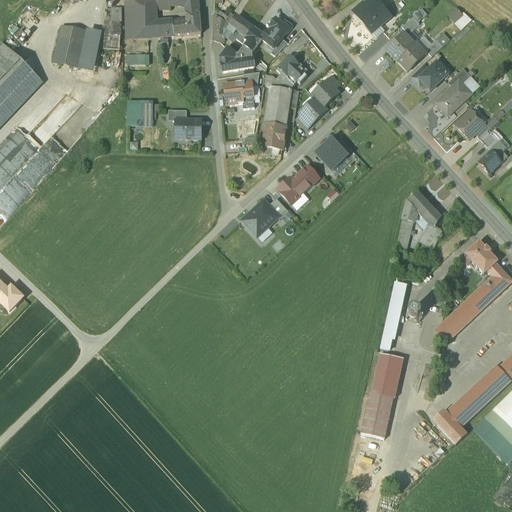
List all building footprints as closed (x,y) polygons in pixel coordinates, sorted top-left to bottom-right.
[(134,0),(124,0),(125,26),(124,40),(125,40),(134,40),(135,40),(134,3),(134,0)] [(390,20),(372,0),(371,0),(354,16),(372,36),(390,20)] [(154,3),(134,3),(135,40),(156,38),(156,22),(154,3)] [(189,6),(186,15),(186,24),(172,25),(173,37),(200,35),(198,6),(189,6)] [(457,7),(447,17),(462,31),(471,21),(457,7)] [(121,10),(104,10),(104,24),(120,24),(121,10)] [(229,26),(216,17),(215,17),(212,41),(221,45),(225,38),(232,43),(235,40),(239,34),(236,32),(233,36),(226,31),(229,26)] [(253,31),(236,18),(229,26),(226,31),(233,36),(236,32),(239,34),(235,40),(243,46),(245,43),(244,42),(246,40),(253,31)] [(412,19),(402,29),(408,36),(419,27),(412,19)] [(168,21),(156,22),(156,38),(173,37),(172,25),(169,25),(168,21)] [(281,25),(275,21),(269,29),(271,31),(269,34),(267,33),(263,38),(261,41),(273,50),(274,51),(281,40),(286,34),(288,31),(281,25)] [(292,28),(284,22),(281,25),(288,31),(286,34),(287,35),(292,28)] [(120,24),(104,24),(103,36),(120,37),(120,24)] [(86,33),(61,29),(53,65),(78,70),(86,33)] [(263,38),(253,31),(246,40),(244,42),(245,43),(247,44),(237,58),(227,50),(220,60),(222,74),(254,70),(251,55),(257,47),(261,41),(263,38)] [(86,33),(78,70),(93,74),(101,36),(86,33)] [(443,35),(435,42),(442,49),(449,42),(443,35)] [(103,36),(103,52),(119,51),(120,37),(103,36)] [(403,36),(386,52),(396,63),(397,62),(413,47),(403,36)] [(281,40),(274,51),(273,50),(270,55),(275,58),(287,45),(281,40)] [(435,42),(425,52),(431,59),(442,49),(435,42)] [(1,46),(0,47),(0,121),(38,82),(1,46)] [(413,47),(397,62),(407,73),(425,57),(415,46),(413,47)] [(145,56),(128,56),(128,66),(145,67),(145,56)] [(298,68),(288,58),(278,70),(288,79),(298,68)] [(430,93),(447,77),(436,65),(428,72),(418,81),(423,86),(430,93)] [(288,79),(286,80),(294,87),(297,83),(300,86),(307,79),(304,76),(307,72),(300,66),(298,68),(288,79)] [(423,67),(410,79),(420,89),(423,86),(418,81),(428,72),(423,67)] [(172,68),(163,69),(164,82),(174,81),(172,68)] [(288,79),(278,70),(276,72),(281,76),(276,81),(281,86),(286,80),(288,79)] [(463,71),(447,85),(452,90),(459,83),(462,86),(470,79),(463,71)] [(259,75),(242,77),(243,84),(251,83),(252,89),(257,88),(259,75)] [(272,78),(270,89),(281,90),(281,86),(276,81),(272,78)] [(339,87),(331,78),(325,84),(326,85),(327,84),(334,92),(339,87)] [(294,87),(286,80),(281,86),(281,90),(289,92),(294,87)] [(243,84),(223,86),(226,107),(242,105),(243,111),(254,110),(257,88),(252,89),(251,83),(243,84)] [(462,86),(459,83),(452,90),(435,105),(447,118),(471,96),(462,86)] [(326,85),(311,98),(314,102),(315,101),(323,110),(338,96),(334,92),(327,84),(326,85)] [(281,90),(270,89),(264,127),(285,130),(291,92),(289,92),(281,90)] [(314,102),(300,115),(301,117),(310,126),(311,127),(326,113),(323,110),(315,101),(314,102)] [(506,113),(511,108),(511,101),(502,109),(506,113)] [(140,105),(127,105),(126,127),(140,127),(140,105)] [(152,105),(140,105),(140,127),(152,128),(152,105)] [(186,113),(168,112),(168,123),(175,123),(175,122),(186,122),(186,113)] [(476,120),(470,114),(455,127),(469,142),(475,137),(485,128),(477,119),(476,120)] [(310,126),(301,117),(296,122),(305,131),(310,126)] [(186,122),(175,122),(175,123),(175,140),(200,141),(200,123),(186,122)] [(285,130),(264,127),(261,148),(282,151),(285,130)] [(485,128),(475,137),(479,140),(487,133),(489,131),(485,128)] [(487,133),(479,140),(483,145),(491,138),(487,133)] [(491,138),(483,145),(488,150),(496,142),(491,138)] [(333,145),(345,159),(352,153),(340,139),(333,145)] [(317,156),(331,171),(345,159),(333,145),(331,143),(317,156)] [(499,143),(491,150),(492,151),(491,153),(496,159),(502,153),(506,150),(499,143)] [(491,153),(478,164),(488,175),(501,164),(496,159),(491,153)] [(502,153),(496,159),(501,164),(506,158),(502,153)] [(277,193),(290,207),(320,181),(309,169),(304,173),(303,172),(294,180),(295,181),(292,184),(290,181),(277,193)] [(439,218),(417,193),(406,203),(413,211),(422,220),(423,219),(427,225),(434,228),(439,218)] [(276,200),(267,208),(280,221),(288,213),(276,200)] [(242,222),(257,239),(278,220),(267,208),(263,203),(242,222)] [(413,211),(406,203),(402,221),(399,238),(407,241),(413,211)] [(427,225),(420,246),(433,251),(440,231),(434,228),(427,225)] [(407,241),(399,238),(396,251),(404,254),(407,241)] [(484,249),(479,243),(466,255),(471,261),(470,262),(483,276),(486,274),(496,265),(497,263),(489,254),(490,253),(486,248),(484,249)] [(496,265),(486,274),(491,279),(498,273),(500,270),(496,265)] [(491,279),(467,302),(477,313),(508,284),(498,273),(491,279)] [(0,285),(0,304),(9,314),(23,300),(11,289),(7,293),(0,285)] [(407,288),(396,285),(381,351),(392,354),(407,288)] [(467,302),(441,325),(452,336),(477,313),(467,302)] [(411,308),(411,320),(422,320),(422,308),(411,308)] [(452,336),(441,325),(434,332),(446,346),(447,345),(445,342),(452,336)] [(402,360),(377,355),(369,394),(393,399),(402,360)] [(511,359),(499,371),(509,382),(511,379),(511,359)] [(497,369),(472,393),(485,406),(510,383),(499,371),(497,369)] [(511,391),(484,419),(511,448),(511,391)] [(472,393),(447,416),(460,430),(485,406),(472,393)] [(393,399),(369,394),(360,435),(384,441),(393,399)] [(447,416),(445,414),(434,424),(455,447),(466,436),(460,430),(447,416)] [(511,448),(484,419),(473,431),(507,466),(511,461),(511,448)]
